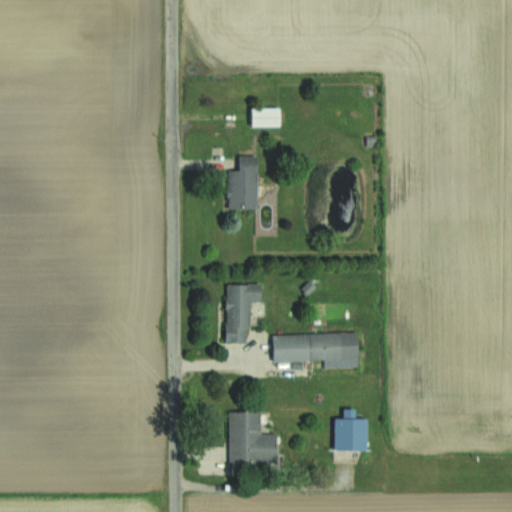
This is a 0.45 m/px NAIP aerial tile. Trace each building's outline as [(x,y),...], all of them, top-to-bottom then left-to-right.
[(279,108),(251,108),(251,127),(279,127),(279,108)] [(256,209),(256,156),(238,156),(238,171),(227,171),(227,209),(256,209)] [(225,342),(248,342),(249,301),(260,301),(260,284),(225,283),(225,342)] [(324,367),(357,367),(356,332),(272,333),(272,361),(323,360),(324,367)] [(334,418),(334,450),(366,450),(366,418),(355,418),(355,409),(344,409),(344,418),(334,418)] [(229,464),(276,464),(276,434),(260,434),(260,411),(228,411),(229,464)]
